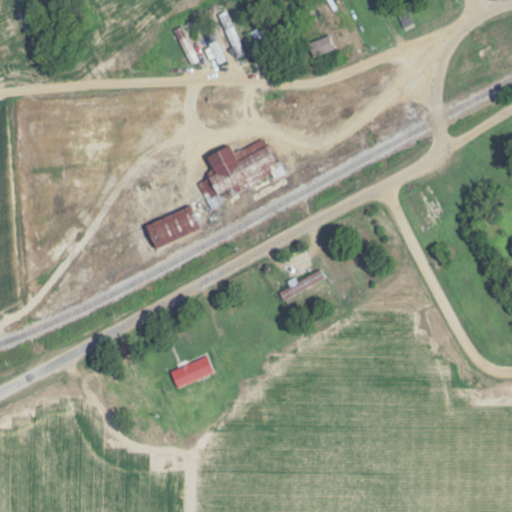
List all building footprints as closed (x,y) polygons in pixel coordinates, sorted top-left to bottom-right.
[(235,58),(244,54),(225,10),(217,14),(235,58)] [(395,16),(406,29),(413,22),(403,10),(395,16)] [(198,59),(179,25),(171,30),(190,63),(198,59)] [(200,29),(218,64),(226,60),(208,25),(200,29)] [(254,52),(265,51),(263,28),(251,30),(254,52)] [(245,109),(237,93),(207,107),(215,123),(245,109)] [(204,157),(213,175),(198,183),(209,206),(219,200),(218,198),(270,173),(272,178),(280,174),(265,142),(234,157),(228,145),(204,157)] [(156,235),(162,232),(167,243),(199,230),(190,207),(151,222),(154,231),(156,235)] [(278,292),(283,301),(324,278),(319,268),(288,285),(288,286),(278,292)] [(160,358),(176,393),(197,384),(180,349),(160,358)]
